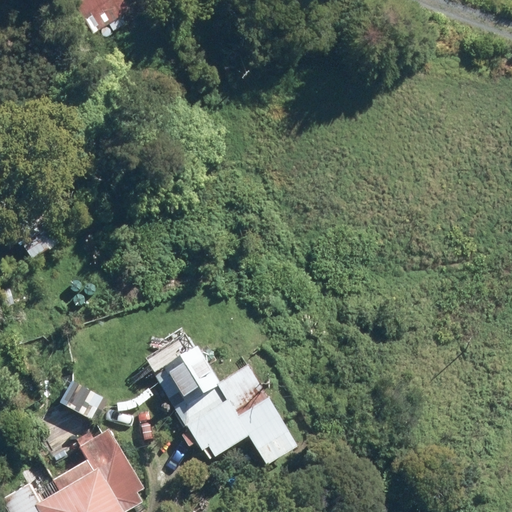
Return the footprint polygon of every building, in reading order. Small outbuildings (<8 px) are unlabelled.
[(72,0),(95,36),(132,13),(123,0),(72,0)] [(22,247),(31,263),(63,244),(54,228),(22,247)] [(284,422),(251,366),(221,384),(200,347),(187,355),(183,348),(152,366),(204,456),(214,450),(219,460),(253,440),(269,468),(300,449),(284,422)] [(83,383),(67,404),(107,433),(123,411),(83,383)] [(126,511),(105,473),(41,508),(31,489),(5,503),(10,511),(126,511)]
